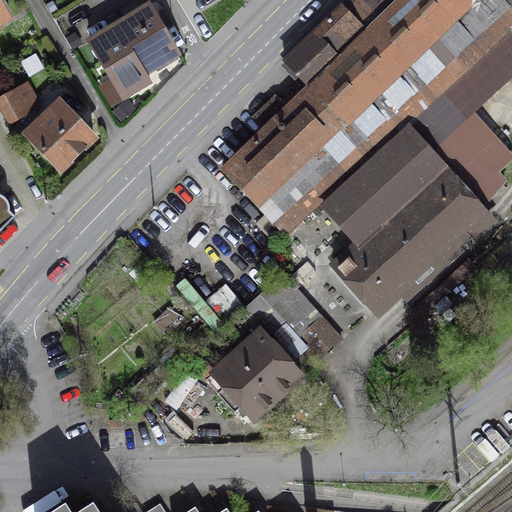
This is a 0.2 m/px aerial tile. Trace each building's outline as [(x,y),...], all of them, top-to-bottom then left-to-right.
[(0,0),(0,36),(18,26),(2,0),(0,0)] [(177,58),(141,0),(140,0),(80,37),(116,96),(177,58)] [(511,28),(511,12),(501,0),(347,0),(284,61),(309,88),(283,113),(280,110),(278,112),(268,102),(253,116),(266,130),(254,141),(252,138),(248,141),(251,144),(223,171),(285,236),(322,202),(404,128),(511,28)] [(511,0),(501,0),(511,12),(511,0)] [(14,82),(0,90),(0,119),(1,122),(28,106),(14,82)] [(92,149),(56,92),(2,125),(38,183),(92,149)] [(411,277),(482,213),(404,128),(322,202),(359,241),(334,263),(375,309),(395,291),(397,293),(413,278),(411,277)] [(0,239),(12,227),(0,214),(0,239)] [(260,331),(266,326),(273,334),(286,323),(319,360),(341,340),(322,319),(282,274),(261,293),(228,323),(246,344),(260,331)] [(260,331),(246,344),(213,373),(253,419),(301,376),(286,359),(293,354),(280,339),(273,345),(260,331)] [(64,501),(46,511),(100,511),(91,497),(70,510),(64,501)]
